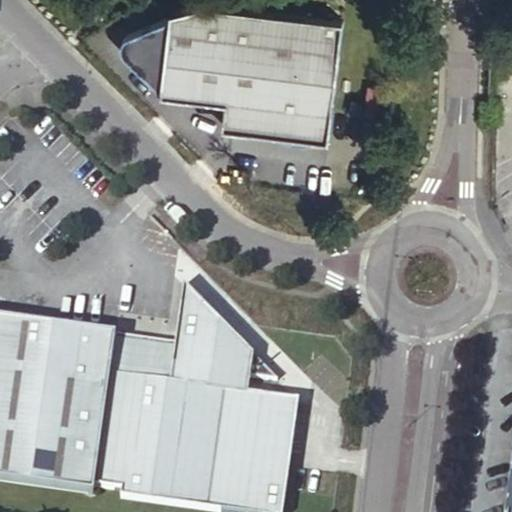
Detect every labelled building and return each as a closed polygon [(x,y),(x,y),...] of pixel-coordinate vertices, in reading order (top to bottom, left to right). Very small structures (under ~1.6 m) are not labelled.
[(121,46),(134,62),(163,91),(227,99),(224,125),(269,131),(276,134),(282,136),(289,137),(296,139),(303,139),(309,139),(316,138),(323,137),(330,136),(345,16),(217,0),(203,0),(172,12),(171,17),(129,32),(128,32),(127,32),(126,33),(125,33),(124,34),(123,35),(122,36),(122,37),(121,37),(121,38),(121,39),(120,40),(120,41),(120,42),(120,43),(120,44),(121,45),(121,46)] [(98,21),(106,14),(94,2),(87,10),(98,21)] [(176,343),(116,335),(92,501),(120,505),(118,511),(283,511),(299,401),(247,394),(250,376),(278,380),(244,345),(184,284),(176,343)] [(0,495),(92,508),(92,501),(116,335),(0,318),(0,495)] [(511,511),(511,472),(508,471),(502,511),(511,511)]
